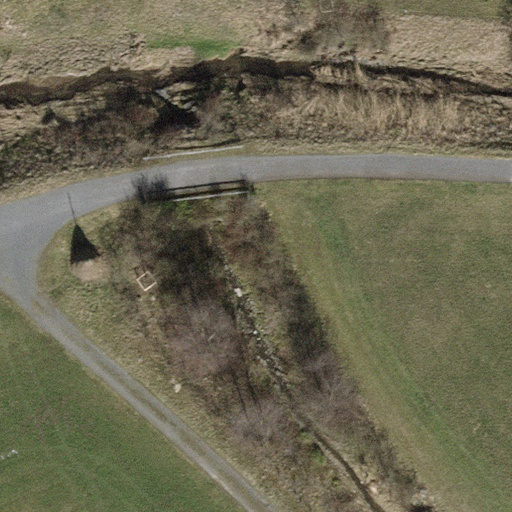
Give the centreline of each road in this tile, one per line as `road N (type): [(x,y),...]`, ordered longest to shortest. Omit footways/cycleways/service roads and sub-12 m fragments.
road 1 (track): [(0,224),(257,166),(511,164)]
road 2 (track): [(0,265),(282,511)]
